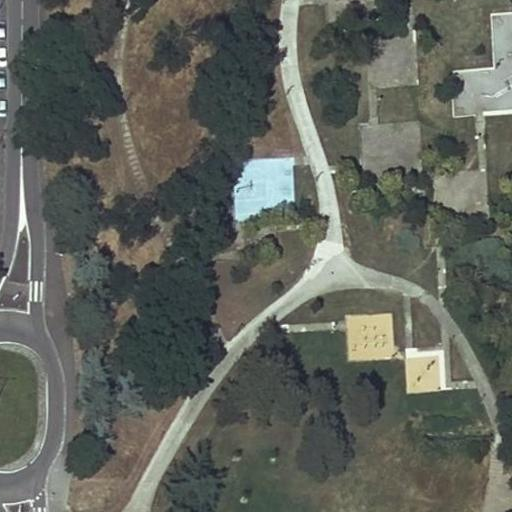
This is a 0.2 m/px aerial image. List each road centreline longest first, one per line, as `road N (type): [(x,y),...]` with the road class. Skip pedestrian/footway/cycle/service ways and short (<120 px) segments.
road 1 (residential): [(22,173),(22,0)]
road 2 (residential): [(41,344),(33,217),(22,173)]
road 3 (residential): [(36,472),(51,448),(56,411),(41,344)]
